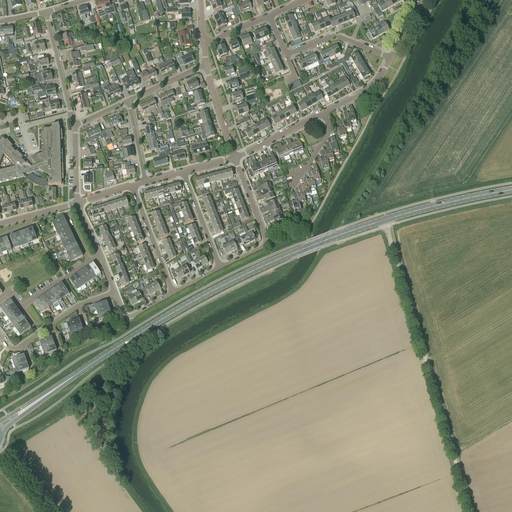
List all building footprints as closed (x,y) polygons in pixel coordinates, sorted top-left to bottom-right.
[(9,0),(12,8),(21,6),(19,0),(9,0)] [(128,9),(124,0),(117,0),(121,12),(128,9)] [(126,3),(128,2),(129,7),(133,6),(132,4),(133,3),(132,0),(124,0),(128,9),(126,3)] [(243,4),(246,12),(252,10),(255,8),(251,1),(249,2),(247,0),(243,0),(242,1),(243,4)] [(263,5),(260,0),(254,0),(253,0),(251,0),(252,1),(251,1),(255,8),(258,7),(263,5)] [(384,0),(386,1),(383,3),(387,10),(392,7),(388,0),(384,0)] [(111,10),(108,1),(102,3),(104,10),(106,9),(107,12),(111,10)] [(215,13),(215,14),(223,10),(222,10),(221,7),(222,7),(220,2),(211,5),(213,11),(214,11),(215,13)] [(104,10),(102,3),(95,5),(98,14),(99,18),(106,16),(104,10)] [(145,11),(143,3),(138,4),(144,22),(149,21),(146,11),(145,11)] [(246,12),(243,4),(237,6),(236,3),(233,5),(234,8),(235,9),(238,16),(241,14),(241,15),(246,12)] [(387,10),(383,3),(378,6),(378,7),(380,10),(381,12),(382,13),(387,10)] [(86,7),(78,10),(82,21),(86,19),(85,16),(88,15),(86,7)] [(355,19),(355,18),(358,17),(355,8),(351,9),(352,12),(346,14),(349,22),(355,19)] [(190,19),(190,10),(178,11),(178,19),(182,19),(182,20),(190,19)] [(216,23),(225,19),(224,16),(223,16),(222,14),(224,13),(223,10),(215,14),(215,13),(212,14),(214,18),(213,18),(216,23)] [(343,13),(343,15),(341,16),(344,24),(349,22),(346,14),(346,12),(343,13)] [(59,23),(65,22),(65,19),(68,19),(67,14),(57,17),(59,23)] [(286,25),(294,22),(292,16),(284,19),(286,25)] [(335,19),(338,26),(344,24),(341,16),(335,19)] [(225,19),(216,23),(218,29),(220,28),(221,30),(226,28),(225,26),(227,25),(226,22),(227,22),(225,19)] [(326,29),(331,26),(329,21),(328,19),(323,21),(326,29)] [(338,26),(335,19),(329,21),(331,26),(332,29),(338,26)] [(317,23),(320,31),(326,29),(323,21),(317,23)] [(384,34),(389,31),(383,21),(378,24),(379,27),(384,34)] [(65,22),(59,23),(61,30),(70,28),(69,23),(66,24),(65,22)] [(294,22),(286,25),(289,31),(296,28),(294,22)] [(374,30),(378,37),(384,34),(379,27),(378,24),(377,22),(374,24),(377,28),(374,30)] [(311,32),(314,31),(314,33),(320,31),(317,23),(312,26),(311,24),(308,25),(311,32)] [(186,28),(187,32),(178,34),(181,47),(191,45),(190,37),(190,36),(191,36),(191,32),(193,31),(192,26),(186,28)] [(296,28),(289,31),(291,36),(299,33),(296,28)] [(40,29),(32,31),(33,34),(31,35),(32,38),(42,35),(40,29)] [(259,31),(263,39),(266,38),(267,40),(270,39),(273,38),(272,36),(269,37),(265,29),(259,31)] [(378,37),(374,30),(365,35),(369,42),(373,40),(378,37)] [(263,39),(259,31),(253,34),(256,42),(253,43),(258,53),(262,51),(259,44),(260,44),(259,41),(263,39)] [(64,42),(71,41),(70,38),(73,38),(72,33),(62,36),(64,42)] [(299,33),(291,36),(293,42),(294,42),(295,45),(301,43),(300,40),(301,39),(299,33)] [(244,48),(249,46),(249,47),(252,46),(253,48),(252,49),(254,54),(258,53),(253,43),(251,44),(248,36),(244,37),(244,36),(240,37),(244,48)] [(71,41),(64,42),(66,49),(72,48),(72,47),(76,46),(74,42),(71,43),(71,41)] [(232,52),(239,49),(236,41),(229,44),(232,52)] [(220,57),(227,54),(224,46),(216,49),(220,57)] [(331,49),(335,57),(340,54),(336,46),(331,49)] [(276,55),(273,49),(263,53),(264,56),(267,55),(268,58),(272,56),(276,55)] [(325,52),(329,59),(335,57),(331,49),(325,52)] [(69,62),(76,60),(80,59),(79,52),(67,55),(69,62)] [(329,59),(325,52),(320,55),(321,56),(318,58),(322,64),(324,63),(324,62),(329,59)] [(153,62),(149,54),(145,56),(148,64),(153,62)] [(179,65),(183,63),(184,66),(194,61),(193,60),(194,59),(193,58),(192,58),(190,54),(183,58),(181,54),(175,57),(179,65)] [(354,64),(361,60),(358,54),(350,59),(354,64)] [(276,55),(272,56),(268,58),(271,64),(272,63),(278,60),(276,55)] [(309,58),(313,65),(318,63),(319,66),(322,64),(318,58),(316,59),(314,55),(309,58)] [(47,56),(38,58),(32,60),(32,61),(29,61),(28,57),(18,60),(19,64),(26,63),(27,65),(27,66),(30,65),(39,63),(48,61),(47,56)] [(303,61),(307,68),(313,65),(309,58),(303,61)] [(135,71),(139,69),(134,59),(131,61),(135,71)] [(76,60),(69,62),(70,69),(81,66),(79,61),(76,62),(76,60)] [(164,64),(168,72),(175,68),(171,60),(164,64)] [(278,60),(272,63),(271,64),(273,69),(281,66),(278,60)] [(361,60),(354,64),(357,69),(364,65),(361,60)] [(40,67),(49,65),(48,61),(39,63),(30,65),(27,66),(28,69),(34,67),(34,68),(40,67)] [(306,73),(304,70),(307,68),(303,61),(298,63),(300,67),(296,69),(299,75),(303,73),(304,74),(306,73)] [(168,72),(164,64),(157,67),(161,75),(168,72)] [(364,65),(357,69),(360,75),(367,70),(364,65)] [(281,66),(273,69),(276,75),(283,72),(281,66)] [(157,77),(153,69),(152,69),(151,67),(147,69),(146,67),(145,68),(147,72),(150,80),(157,77)] [(226,77),(234,74),(232,68),(224,70),(226,77)] [(367,70),(360,75),(363,80),(364,81),(366,81),(368,80),(368,78),(368,77),(370,75),(367,70)] [(38,79),(52,76),(51,71),(41,73),(35,74),(36,75),(32,76),(33,80),(37,79),(38,79)] [(150,80),(147,72),(140,75),(143,83),(150,80)] [(74,82),(82,80),(81,73),(72,75),(74,82)] [(118,81),(115,74),(109,76),(113,83),(118,81)] [(338,80),(340,82),(344,89),(349,86),(349,85),(351,83),(346,75),(338,80)] [(129,80),(128,78),(127,78),(126,76),(122,78),(124,83),(122,84),(126,92),(133,88),(129,80)] [(130,79),(129,80),(133,88),(139,85),(136,77),(130,79)] [(190,91),(199,87),(195,79),(186,84),(190,91)] [(82,80),(74,82),(76,90),(84,88),(82,80)] [(231,91),(239,88),(236,81),(228,84),(231,91)] [(330,88),(334,95),(339,92),(335,85),(333,82),(330,84),(332,87),(330,88)] [(339,92),(344,89),(340,82),(335,85),(339,92)] [(118,86),(111,89),(114,97),(121,94),(118,86)] [(107,100),(114,97),(111,89),(110,87),(103,90),(107,100)] [(334,95),(330,88),(324,92),(322,88),(320,90),(323,96),(326,95),(328,99),(334,95)] [(319,93),(313,96),(318,103),(323,100),(321,97),(323,96),(320,90),(318,91),(319,93)] [(57,95),(55,91),(44,93),(38,95),(39,102),(49,100),(48,97),(57,95)] [(165,95),(169,104),(170,103),(174,101),(172,98),(175,97),(172,92),(165,95)] [(195,101),(203,98),(201,92),(193,95),(195,101)] [(235,103),(243,100),(240,93),(232,95),(235,103)] [(307,97),(312,106),(318,103),(313,96),(312,93),(307,97)] [(79,103),(88,101),(86,94),(77,96),(79,103)] [(169,104),(165,95),(158,98),(160,104),(163,103),(164,106),(169,104)] [(312,106),(307,97),(301,100),(303,102),(307,109),(312,106)] [(203,98),(195,101),(197,107),(205,105),(203,98)] [(147,104),(151,112),(156,110),(154,107),(156,106),(154,100),(147,104)] [(88,101),(79,103),(81,111),(90,108),(88,101)] [(302,112),(307,109),(303,102),(297,105),(302,112)] [(151,112),(147,104),(140,107),(142,112),(145,111),(146,115),(151,112)] [(60,110),(59,105),(47,108),(45,109),(41,110),(42,113),(36,114),(36,116),(30,117),(30,120),(44,117),(43,113),(45,112),(45,113),(51,112),(60,110)] [(239,116),(249,113),(246,105),(236,108),(239,116)] [(287,109),(291,117),(297,114),(292,106),(287,109)] [(350,127),(356,125),(351,106),(348,107),(350,114),(347,115),(349,124),(350,127)] [(162,111),(166,121),(171,118),(166,109),(162,111)] [(287,109),(282,113),(286,120),(291,117),(287,109)] [(281,123),(286,120),(282,113),(280,110),(275,114),(276,116),(281,123)] [(198,121),(201,120),(209,118),(207,112),(199,114),(199,115),(198,112),(189,115),(190,118),(196,116),(198,121)] [(344,132),(345,132),(351,130),(350,127),(349,124),(347,115),(346,113),(343,114),(345,121),(342,122),(344,132)] [(126,121),(122,123),(119,116),(113,119),(116,126),(120,125),(121,127),(127,124),(126,121)] [(276,116),(271,119),(269,116),(267,117),(270,123),(273,122),(275,126),(281,123),(276,116)] [(260,123),(265,130),(270,127),(268,124),(270,123),(267,117),(265,118),(265,120),(260,123)] [(209,118),(201,120),(202,124),(199,125),(200,128),(211,124),(209,118)] [(116,126),(113,119),(107,122),(109,129),(105,131),(109,139),(113,137),(110,132),(114,130),(113,128),(116,126)] [(339,135),(340,139),(346,137),(345,132),(344,132),(342,122),(342,121),(338,122),(340,128),(335,130),(337,135),(339,135)] [(265,130),(260,123),(255,126),(259,133),(265,130)] [(147,137),(156,135),(161,134),(160,130),(153,132),(153,128),(156,127),(155,124),(145,126),(147,137)] [(211,124),(200,128),(201,130),(202,134),(213,130),(211,124)] [(249,127),(254,136),(259,133),(255,126),(254,124),(249,127)] [(41,153),(43,153),(43,156),(41,158),(39,156),(34,157),(31,160),(27,163),(20,155),(7,140),(4,137),(3,139),(3,138),(0,141),(0,183),(24,177),(27,180),(31,183),(35,185),(39,186),(44,187),(46,187),(48,187),(48,186),(63,185),(63,180),(63,175),(63,166),(62,151),(62,147),(62,141),(62,131),(62,129),(61,126),(59,126),(58,125),(52,126),(52,129),(50,129),(41,129),(41,134),(41,141),(41,153)] [(109,139),(105,131),(101,133),(98,126),(92,129),(95,136),(96,138),(102,136),(109,151),(114,150),(112,146),(111,143),(109,139)] [(244,139),(247,137),(249,140),(254,136),(249,127),(248,126),(245,128),(247,131),(245,132),(244,131),(240,133),(244,139)] [(85,133),(88,138),(85,140),(86,144),(96,140),(96,138),(95,136),(92,129),(85,133)] [(213,130),(202,134),(204,140),(207,139),(215,137),(213,130)] [(156,135),(147,137),(149,144),(157,142),(162,141),(161,138),(156,139),(156,135)] [(294,144),(298,153),(303,151),(297,137),(295,138),(297,143),(294,144)] [(329,144),(332,155),(339,153),(334,137),(331,137),(332,143),(329,144)] [(123,142),(119,143),(120,146),(123,146),(131,145),(130,138),(122,140),(123,142)] [(288,141),(293,155),(298,153),(294,144),(292,145),(290,140),(288,141)] [(194,155),(208,152),(206,141),(197,144),(198,146),(192,148),(194,155)] [(285,148),(289,157),(293,155),(288,141),(286,142),(288,146),(285,148)] [(158,146),(157,142),(149,144),(150,151),(155,150),(156,153),(164,151),(165,153),(169,152),(167,146),(161,148),(160,145),(158,146)] [(278,145),(284,159),(289,157),(285,148),(282,149),(280,144),(278,145)] [(332,155),(329,144),(326,145),(327,150),(324,151),(327,162),(334,160),(332,155)] [(284,159),(278,145),(276,146),(278,150),(275,151),(279,161),(284,159)] [(181,161),(185,159),(184,155),(188,154),(186,147),(182,148),(183,152),(172,154),(174,161),(180,160),(181,161)] [(134,157),(132,149),(122,151),(124,159),(134,157)] [(319,159),(322,169),(329,167),(327,162),(324,151),(321,152),(323,158),(319,159)] [(153,160),(155,167),(168,164),(166,157),(170,156),(169,152),(165,153),(165,154),(159,155),(160,158),(153,160)] [(273,169),(277,167),(272,153),(270,154),(271,158),(269,160),(273,169)] [(262,157),(268,171),(273,169),(269,160),(266,161),(264,156),(262,157)] [(259,164),(263,173),(268,171),(262,157),(260,158),(262,162),(259,164)] [(88,159),(88,162),(83,162),(84,168),(92,168),(92,165),(95,165),(95,160),(96,160),(96,158),(94,158),(88,159)] [(253,161),(258,175),(263,173),(259,164),(257,165),(255,160),(253,161)] [(254,177),(258,175),(253,161),(251,162),(253,166),(250,168),(251,170),(248,171),(251,178),(254,177)] [(311,174),(314,183),(315,186),(321,184),(316,165),(312,166),(314,173),(311,174)] [(127,176),(135,174),(134,167),(130,168),(130,167),(125,168),(127,176)] [(108,174),(105,175),(107,183),(108,183),(110,183),(110,182),(114,181),(111,172),(108,173),(108,174)] [(314,183),(311,174),(311,172),(307,173),(309,180),(306,181),(309,190),(315,188),(315,186),(314,183)] [(91,185),(91,177),(94,177),(94,173),(87,173),(87,176),(84,177),(84,185),(91,185)] [(309,190),(306,181),(306,179),(303,180),(305,187),(301,188),(304,198),(311,196),(309,190)] [(262,192),(271,188),(269,183),(255,189),(256,191),(261,189),(262,192)] [(304,198),(301,188),(301,187),(298,188),(300,195),(297,195),(299,205),(300,205),(306,203),(304,198)] [(259,198),(272,193),(273,193),(271,188),(262,192),(263,195),(258,196),(259,198)] [(233,199),(240,196),(238,190),(231,193),(233,199)] [(25,202),(24,199),(22,192),(20,193),(22,200),(22,202),(18,203),(20,210),(27,208),(25,202)] [(266,202),(275,198),(273,193),(272,193),(259,198),(260,200),(265,199),(266,202)] [(291,208),(293,207),(294,212),(301,210),(300,205),(299,205),(297,195),(296,194),(293,195),(295,202),(292,203),(291,201),(289,202),(291,208)] [(4,214),(10,213),(8,206),(8,204),(6,196),(4,197),(6,204),(5,204),(6,207),(2,208),(4,214)] [(235,205),(242,202),(240,196),(233,199),(235,205)] [(42,197),(39,198),(35,199),(37,206),(43,204),(42,197)] [(205,206),(212,203),(210,198),(203,200),(205,206)] [(120,201),(122,208),(128,206),(126,199),(120,201)] [(31,200),(25,202),(27,208),(33,207),(31,200)] [(122,208),(120,201),(114,202),(116,210),(122,208)] [(278,205),(276,201),(267,204),(268,207),(263,209),(264,211),(278,206),(278,205)] [(116,210),(114,202),(108,204),(110,211),(116,210)] [(237,210),(244,208),(242,202),(235,205),(237,210)] [(212,203),(205,206),(207,212),(214,209),(212,203)] [(15,204),(8,206),(10,213),(16,211),(15,204)] [(110,211),(108,204),(102,206),(105,213),(110,211)] [(181,212),(188,210),(186,204),(179,206),(181,212)] [(271,214),(272,213),(280,210),(281,210),(279,205),(278,205),(278,206),(264,211),(265,213),(269,211),(271,214)] [(105,213),(102,206),(96,208),(99,215),(105,213)] [(99,215),(96,208),(91,210),(93,217),(99,215)] [(239,216),(246,213),(244,208),(237,210),(239,216)] [(214,209),(207,212),(209,218),(216,215),(214,209)] [(184,218),(191,215),(188,210),(181,212),(179,213),(181,219),(184,218)] [(268,221),(272,219),(282,215),(280,210),(272,213),(271,214),(272,217),(267,219),(268,221)] [(154,221),(161,218),(159,212),(152,215),(154,221)] [(246,213),(239,216),(242,222),(249,219),(246,213)] [(191,215),(184,218),(186,224),(193,221),(191,215)] [(216,215),(209,218),(211,223),(218,221),(216,215)] [(282,215),(272,219),(268,221),(268,223),(273,221),(274,224),(283,220),(282,215)] [(130,227),(137,224),(135,218),(132,219),(131,216),(125,218),(126,221),(127,221),(130,227)] [(54,228),(66,222),(63,218),(52,224),(54,228)] [(161,218),(154,221),(156,227),(163,224),(161,218)] [(271,228),(271,230),(285,225),(283,220),(274,224),(275,226),(271,228)] [(218,221),(211,223),(214,229),(221,226),(218,221)] [(66,222),(54,228),(56,232),(68,227),(66,222)] [(132,232),(139,229),(137,224),(130,227),(132,232)] [(163,224),(156,227),(158,232),(165,230),(163,224)] [(190,234),(197,232),(195,226),(192,227),(188,228),(188,229),(190,234)] [(221,226),(214,229),(216,235),(223,232),(221,226)] [(68,227),(56,232),(58,237),(70,231),(68,227)] [(101,235),(108,232),(105,227),(99,230),(101,235)] [(28,230),(32,242),(37,241),(32,229),(28,230)] [(134,238),(141,235),(139,229),(132,232),(134,238)] [(32,242),(28,230),(23,232),(28,244),(32,242)] [(165,230),(158,232),(161,238),(168,236),(165,230)] [(248,233),(249,235),(246,236),(250,244),(255,241),(254,239),(257,237),(254,230),(248,233)] [(60,241),(72,235),(70,231),(58,237),(60,241)] [(19,234),(23,246),(28,244),(23,232),(19,234)] [(108,232),(101,235),(104,241),(111,238),(108,232)] [(192,240),(199,237),(197,232),(190,234),(192,240)] [(14,236),(19,248),(23,246),(19,234),(14,236)] [(62,245),(74,240),(72,235),(60,241),(62,245)] [(136,244),(144,241),(141,235),(134,238),(136,244)] [(19,248),(14,236),(9,237),(14,249),(19,248)] [(250,244),(246,236),(241,239),(240,237),(236,239),(239,245),(242,243),(244,246),(250,244)] [(199,237),(192,240),(194,246),(201,243),(199,237)] [(2,240),(7,252),(11,251),(7,238),(2,240)] [(111,238),(104,241),(106,246),(113,243),(111,238)] [(228,245),(231,253),(237,250),(235,247),(239,245),(236,239),(230,241),(231,243),(228,245)] [(74,240),(62,245),(65,250),(76,244),(74,240)] [(165,249),(172,246),(169,240),(162,243),(165,249)] [(113,243),(106,246),(109,252),(116,249),(113,243)] [(67,254),(78,248),(76,244),(65,250),(67,254)] [(231,253),(228,245),(222,248),(226,255),(231,253)] [(145,246),(138,248),(140,254),(148,252),(145,246)] [(172,246),(165,249),(167,254),(174,252),(174,251),(177,250),(175,247),(173,248),(172,246)] [(69,258),(80,253),(78,248),(67,254),(69,258)] [(143,260),(150,257),(148,252),(140,254),(143,260)] [(174,252),(167,254),(169,260),(176,258),(174,252)] [(80,253),(69,258),(71,263),(83,257),(80,253)] [(113,264),(123,260),(122,257),(119,258),(118,255),(111,258),(113,264)] [(145,266),(152,263),(150,257),(143,260),(145,266)] [(198,260),(202,267),(208,264),(204,257),(198,260)] [(123,260),(113,264),(116,269),(123,267),(121,263),(124,262),(123,260)] [(202,267),(198,260),(193,263),(197,270),(202,267)] [(147,272),(154,269),(152,263),(145,266),(147,272)] [(89,267),(96,277),(100,275),(96,269),(93,264),(89,267)] [(96,277),(89,267),(85,269),(92,280),(96,277)] [(123,267),(116,269),(118,275),(125,272),(123,267)] [(180,270),(184,277),(190,274),(186,267),(180,270)] [(92,280),(85,269),(81,272),(88,283),(92,280)] [(174,279),(177,278),(179,280),(184,277),(180,270),(175,272),(174,271),(171,273),(174,279)] [(88,283),(81,272),(77,275),(84,286),(88,283)] [(125,272),(118,275),(120,281),(127,278),(125,272)] [(84,286),(77,275),(73,278),(81,288),(84,286)] [(81,288),(73,278),(69,281),(76,291),(81,288)] [(127,278),(120,281),(122,287),(129,284),(127,278)] [(151,286),(155,293),(160,290),(160,289),(156,283),(151,286)] [(58,287),(65,297),(69,295),(67,292),(62,284),(58,287)] [(155,293),(151,286),(146,289),(145,288),(141,290),(145,296),(148,294),(150,296),(155,293)] [(65,297),(58,287),(54,290),(61,300),(65,297)] [(61,300),(54,290),(50,292),(57,303),(59,306),(63,303),(61,300)] [(133,296),(137,303),(143,300),(141,298),(145,296),(141,290),(138,292),(138,293),(133,296)] [(46,295),(53,306),(57,303),(50,292),(46,295)] [(42,298),(49,309),(53,306),(46,295),(42,298)] [(137,303),(133,296),(128,299),(132,307),(137,303)] [(38,301),(45,311),(49,309),(42,298),(38,301)] [(3,313),(13,305),(11,301),(0,309),(3,313)] [(45,311),(38,301),(34,304),(41,314),(45,311)] [(96,311),(108,307),(107,302),(94,306),(96,311)] [(13,305),(3,313),(6,317),(16,309),(13,305)] [(98,316),(110,311),(108,307),(96,311),(98,316)] [(16,309),(6,317),(9,321),(19,313),(16,309)] [(110,311),(98,316),(99,320),(111,316),(110,311)] [(11,324),(22,317),(19,313),(9,321),(11,324)] [(22,317),(11,324),(14,328),(25,321),(22,317)] [(68,329),(80,324),(79,320),(67,324),(68,329)] [(25,321),(14,328),(17,332),(28,325),(25,321)] [(80,324),(68,329),(70,333),(82,329),(80,324)] [(28,325),(17,332),(20,336),(31,329),(28,325)] [(72,338),(75,337),(76,339),(85,336),(84,334),(82,329),(70,333),(72,338)] [(51,338),(39,342),(41,347),(53,342),(51,338)] [(53,342),(41,347),(42,351),(55,347),(53,342)] [(44,356),(56,352),(55,347),(42,351),(44,356)] [(13,365),(25,360),(24,356),(12,360),(13,365)] [(25,360),(13,365),(15,369),(27,365),(25,360)] [(16,374),(29,369),(27,365),(15,369),(16,374)]
